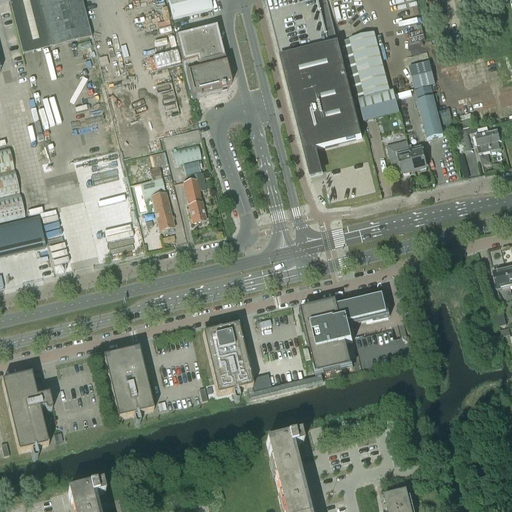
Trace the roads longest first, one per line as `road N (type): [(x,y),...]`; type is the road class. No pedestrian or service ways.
road 1 (unclassified): [(511,238),(0,368)]
road 2 (unclassified): [(0,302),(242,241),(246,218),(216,128),(222,116),(248,109)]
road 3 (secondary): [(0,345),(301,274)]
road 4 (secondary): [(286,253),(0,321)]
road 5 (unknown): [(82,282),(45,57)]
road 6 (secondary): [(301,274),(511,219)]
road 7 (secondary): [(511,200),(305,248)]
road 8 (unclassified): [(348,215),(511,180)]
road 9 (unclassified): [(248,109),(286,253)]
road 10 (unclassified): [(305,248),(267,105)]
